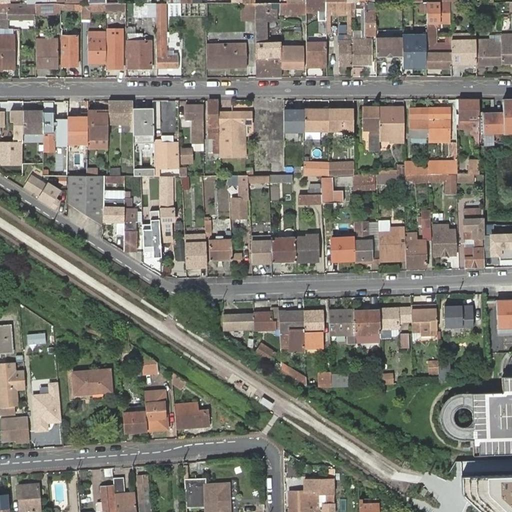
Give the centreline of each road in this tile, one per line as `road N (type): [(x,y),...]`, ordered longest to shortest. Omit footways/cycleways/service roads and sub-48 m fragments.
road 1 (residential): [(511,278),(171,288),(0,178)]
road 2 (residential): [(0,90),(511,88)]
road 3 (residential): [(0,462),(259,442),(272,453),(274,511)]
